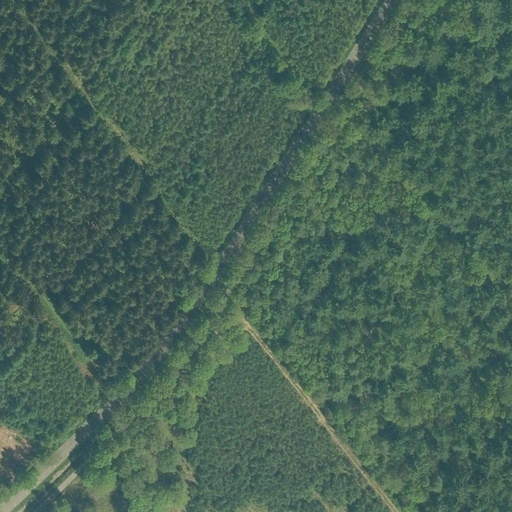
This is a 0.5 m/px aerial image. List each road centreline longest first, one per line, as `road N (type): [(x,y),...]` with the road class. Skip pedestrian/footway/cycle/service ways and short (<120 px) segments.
road 1 (tertiary): [(0,511),(165,344),(391,0)]
road 2 (track): [(78,83),(0,189)]
